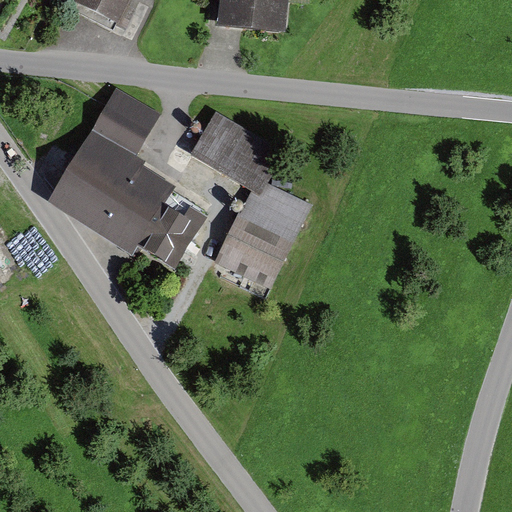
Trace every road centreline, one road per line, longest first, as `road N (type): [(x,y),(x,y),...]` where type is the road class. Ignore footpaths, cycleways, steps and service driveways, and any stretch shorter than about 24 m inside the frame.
road 1 (residential): [(511,113),(0,62)]
road 2 (residential): [(261,511),(0,145)]
road 3 (unclassified): [(465,511),(511,343)]
